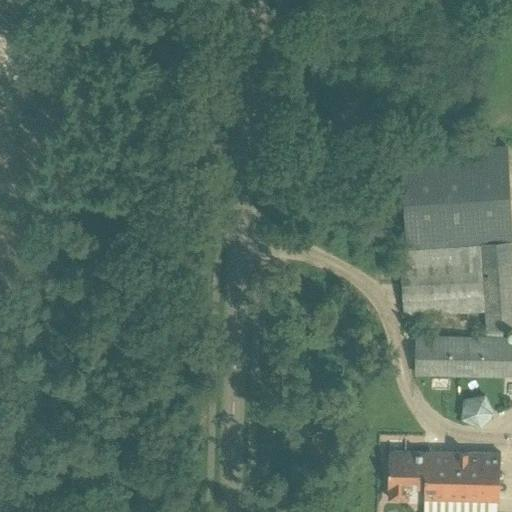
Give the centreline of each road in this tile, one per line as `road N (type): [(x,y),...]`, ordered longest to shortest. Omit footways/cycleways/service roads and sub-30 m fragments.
road 1 (tertiary): [(230,511),(243,130),(258,0)]
road 2 (track): [(0,194),(239,220)]
